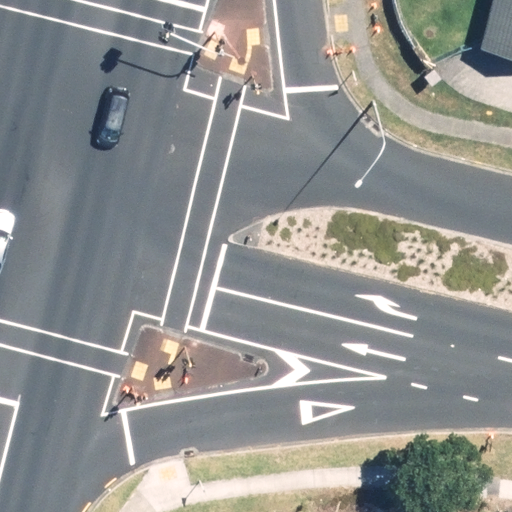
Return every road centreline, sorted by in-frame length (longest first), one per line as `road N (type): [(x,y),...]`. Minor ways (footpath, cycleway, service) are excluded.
road 1 (residential): [(511,361),(0,243)]
road 2 (secondary): [(511,364),(370,378),(123,442),(66,471),(39,511)]
road 3 (residential): [(25,110),(468,220)]
road 4 (secondary): [(296,0),(319,114),(384,169),(468,220)]
